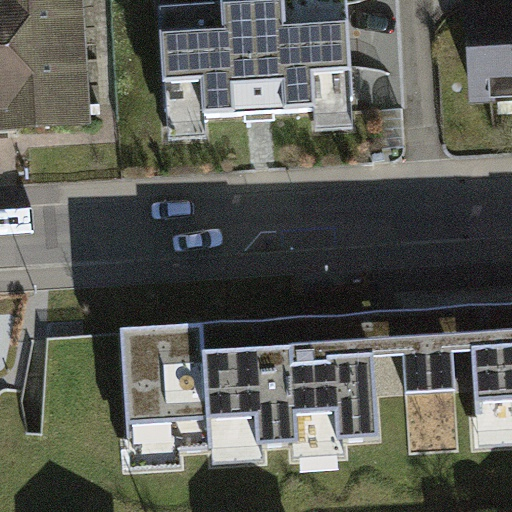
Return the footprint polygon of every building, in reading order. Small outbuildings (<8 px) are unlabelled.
[(0,0),(0,144),(99,138),(89,0),(0,0)] [(511,0),(468,0),(473,85),(511,83),(511,0)] [(160,14),(165,112),(169,112),(171,142),(210,140),(209,121),(237,119),(237,116),(256,115),(288,113),(288,118),(307,117),(308,135),(355,133),(348,5),(160,14)] [(511,297),(511,298),(427,304),(433,394),(472,393),(475,437),(511,434),(511,297)] [(361,308),(120,322),(128,440),(381,425),(379,397),(433,394),(427,304),(361,308)]
